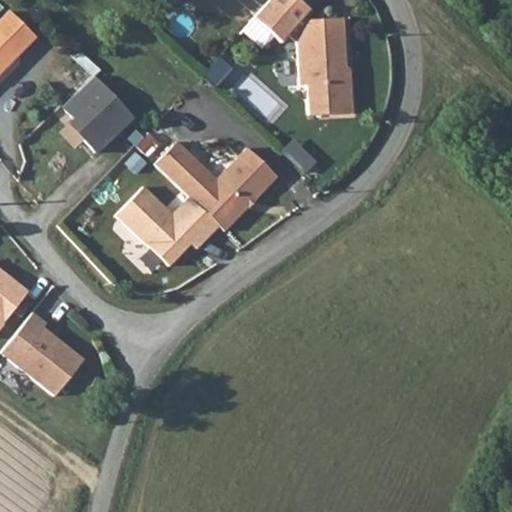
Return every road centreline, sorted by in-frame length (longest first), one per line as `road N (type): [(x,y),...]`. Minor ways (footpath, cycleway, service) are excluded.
road 1 (unclassified): [(152,364),(219,296),(360,190),(386,155),(408,92),(408,59),(390,0)]
road 2 (residential): [(0,204),(69,287),(152,364)]
road 3 (unclassified): [(98,511),(129,408),(152,364)]
road 4 (track): [(401,0),(511,108)]
